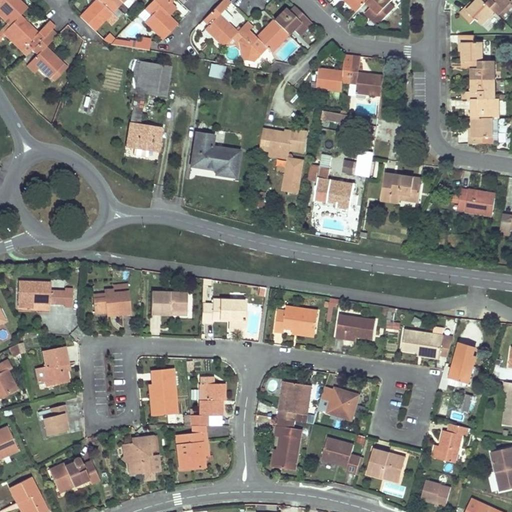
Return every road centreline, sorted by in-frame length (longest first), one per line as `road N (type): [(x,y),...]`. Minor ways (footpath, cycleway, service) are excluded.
road 1 (tertiary): [(139,215),(289,249),(511,283)]
road 2 (residential): [(511,166),(462,159),(436,139),(431,52)]
road 3 (residential): [(128,346),(94,344),(86,354),(93,419),(123,422),(132,409)]
road 4 (residential): [(304,0),(357,46),(431,52)]
road 5 (residential): [(243,492),(254,351)]
road 6 (residential): [(254,351),(391,371)]
road 7 (residential): [(391,371),(427,379),(430,388),(416,434),(389,433),(379,421)]
road 8 (residential): [(373,511),(319,497),(243,492)]
road 9 (residential): [(254,351),(128,346)]
